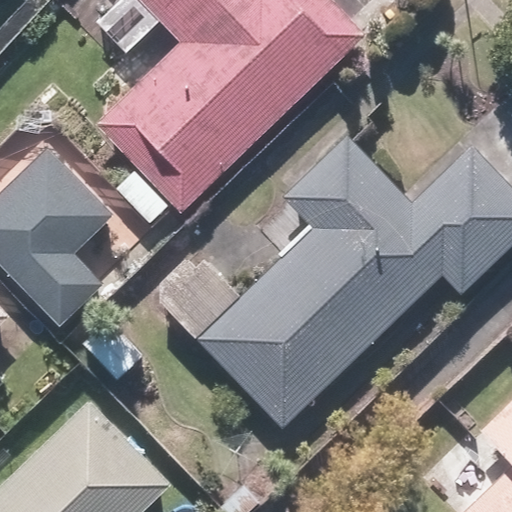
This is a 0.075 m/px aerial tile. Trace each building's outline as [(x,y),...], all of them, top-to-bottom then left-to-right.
[(376,33),(345,0),(148,0),(188,44),(107,118),(188,206),(376,33)] [(357,139),(261,225),(292,259),(246,301),(204,254),(164,290),(284,424),(445,280),(454,291),(511,238),(511,174),(476,135),(408,196),(357,139)] [(83,250),(123,211),(54,142),(0,194),(0,252),(66,320),(110,277),(83,250)] [(0,331),(15,316),(0,300),(0,331)] [(113,318),(87,342),(122,380),(148,356),(113,318)] [(511,511),(511,396),(477,430),(508,462),(455,511),(511,511)] [(143,511),(177,479),(98,398),(0,494),(0,511),(143,511)]
